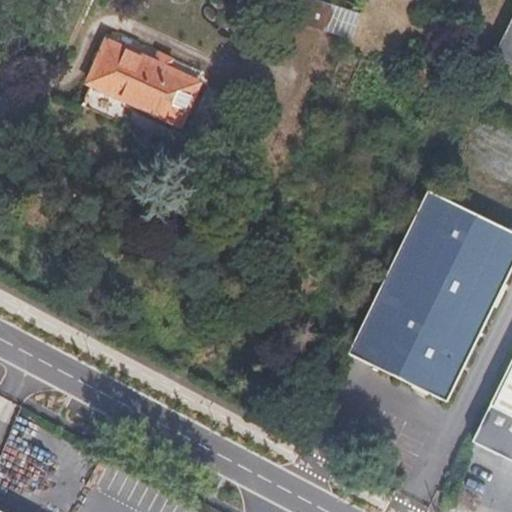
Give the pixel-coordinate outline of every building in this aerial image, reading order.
[(333,8),(312,0),(288,0),(285,8),(326,26),(333,8)] [(326,29),(353,38),(362,13),(335,4),(326,29)] [(511,19),(491,63),(511,73),(511,19)] [(201,84),(170,70),(175,60),(160,54),(154,64),(142,58),(109,43),(100,62),(90,85),(120,98),(169,119),(182,126),(201,84)] [(470,362),(508,285),(511,277),(511,239),(446,206),(426,196),(388,273),(347,358),(346,360),(446,410),(470,362)] [(511,352),(466,446),(511,468),(511,352)]
